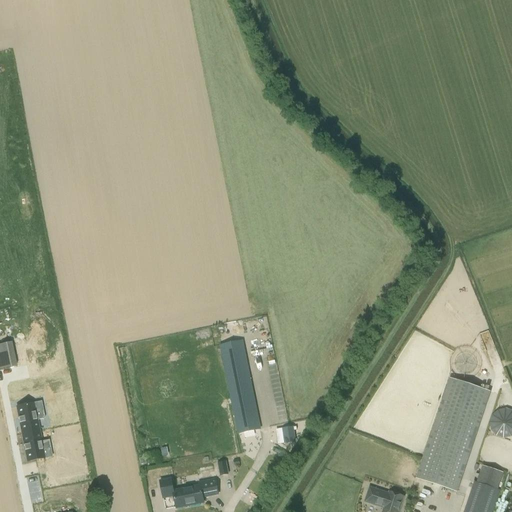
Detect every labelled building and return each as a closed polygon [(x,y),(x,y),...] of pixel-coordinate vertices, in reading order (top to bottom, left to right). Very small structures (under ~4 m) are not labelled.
[(219,345),(238,435),(261,430),(243,340),(219,345)] [(0,369),(17,366),(12,342),(0,344),(0,369)] [(417,477),(456,490),(489,390),(449,377),(448,377),(421,458),(420,461),(415,476),(417,477)] [(33,405),(16,409),(22,435),(39,431),(33,405)] [(488,431),(511,440),(511,411),(498,406),(488,431)] [(294,428),(276,430),(278,444),(296,442),(294,431),(297,430),(296,427),(294,428)] [(39,431),(22,435),(27,461),(44,457),(39,431)] [(226,461),(218,463),(220,476),(229,475),(226,461)] [(483,466),(477,481),(473,480),(462,511),(490,511),(498,488),(504,473),(483,466)] [(171,479),(160,482),(161,488),(163,498),(174,497),(176,509),(203,504),(202,498),(218,495),(215,481),(199,484),(200,487),(173,491),(171,479)] [(383,507),(381,511),(382,511),(396,511),(402,495),(388,490),(387,492),(368,486),(364,500),(383,507)]
